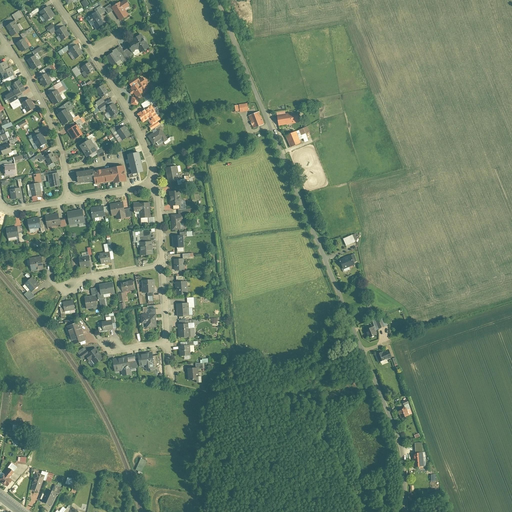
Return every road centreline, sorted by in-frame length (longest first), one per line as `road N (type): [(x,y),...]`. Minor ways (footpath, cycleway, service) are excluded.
road 1 (unclassified): [(216,0),(400,444),(404,511)]
road 2 (residential): [(7,45),(50,119),(70,200)]
road 3 (track): [(205,397),(361,345)]
road 4 (track): [(511,296),(361,345)]
road 5 (residential): [(93,47),(149,149),(156,184)]
